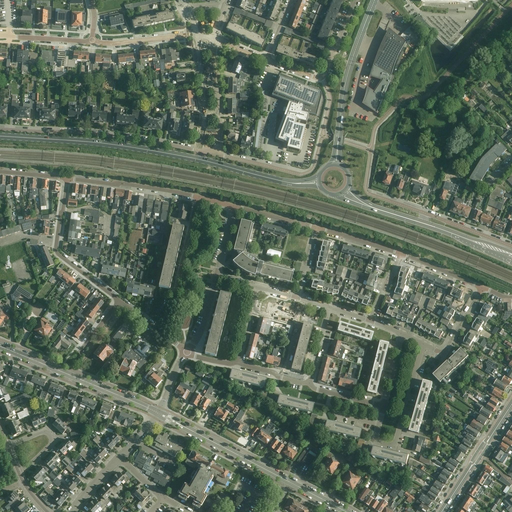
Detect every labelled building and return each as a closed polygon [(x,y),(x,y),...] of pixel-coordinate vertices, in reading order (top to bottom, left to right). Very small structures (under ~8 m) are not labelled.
[(252,6),(245,4),(238,1),(236,7),(243,10),(244,7),(253,10),(254,7),(252,6)] [(273,2),(271,7),(277,10),(280,4),(273,2)] [(331,6),(330,9),(338,12),(339,8),(340,9),(341,8),(330,3),(329,5),(331,6)] [(297,4),(295,10),(301,12),(304,7),(297,4)] [(265,8),(264,11),(269,13),(275,15),(277,10),(271,7),(269,6),(267,9),(265,8)] [(37,17),(37,21),(38,21),(38,24),(47,24),(47,20),(50,20),(51,8),(44,8),(44,12),(39,12),(38,17),(37,17)] [(327,11),(326,13),(337,17),(337,16),(336,16),(338,12),(330,9),(329,11),(327,11)] [(295,10),(293,15),(299,18),(301,12),(295,10)] [(55,13),(55,25),(63,25),(63,24),(66,24),(66,20),(69,20),(69,11),(60,11),(60,13),(55,13)] [(21,14),(20,18),(22,18),(21,23),(31,24),(31,19),(32,19),(33,15),(30,15),(31,12),(23,12),(23,14),(21,14)] [(169,13),(166,14),(167,22),(174,21),(173,14),(170,15),(169,13)] [(273,21),(275,15),(269,13),(266,19),(273,21)] [(327,16),(326,18),(334,22),(335,18),(337,18),(337,17),(326,13),(325,15),(327,16)] [(72,14),(72,26),(73,26),(73,27),(77,28),(77,26),(78,26),(78,25),(81,25),(81,24),(81,22),(85,22),(85,16),(81,15),(81,14),(72,14)] [(166,14),(159,15),(161,23),(167,22),(166,14)] [(115,15),(104,17),(105,21),(110,20),(111,26),(111,28),(121,27),(122,30),(126,29),(124,24),(124,22),(123,23),(123,22),(122,22),(122,17),(115,18),(115,15)] [(156,18),(153,18),(154,25),(161,23),(159,15),(156,16),(156,18)] [(293,15),(290,21),(297,23),(300,24),(301,22),(298,21),(299,18),(293,15)] [(418,15),(414,20),(426,33),(431,28),(418,15)] [(146,18),(139,20),(140,27),(147,26),(146,18)] [(149,18),(146,18),(147,26),(154,25),(153,18),(149,19),(149,18)] [(323,21),(322,23),(333,27),(333,26),(332,26),(334,22),(326,18),(325,21),(323,21)] [(133,29),(140,27),(139,20),(135,20),(136,22),(132,22),(133,29)] [(295,29),(297,23),(290,21),(288,26),(295,29)] [(323,26),(322,28),(330,32),(331,28),(333,28),(333,27),(322,23),(321,25),(323,26)] [(244,39),(247,33),(244,31),(244,30),(234,25),(233,26),(229,24),(226,30),(244,39)] [(319,30),(318,33),(329,37),(330,36),(328,36),(330,32),(322,28),(321,31),(319,30)] [(400,52),(405,43),(404,44),(389,31),(385,38),(386,38),(374,67),(373,66),(370,76),(382,80),(373,93),(369,90),(363,104),(376,113),(390,82),(392,78),(391,77),(392,72),(395,64),(398,56),(400,52)] [(247,33),(244,39),(262,48),(265,42),(261,40),(262,39),(251,33),(250,34),(247,33)] [(318,38),(326,42),(327,38),(328,38),(329,37),(318,33),(317,35),(319,36),(318,38)] [(295,61),(298,55),(295,53),(295,52),(282,47),(282,49),(278,47),(276,53),(295,61)] [(165,60),(164,61),(159,61),(160,69),(160,72),(165,71),(164,64),(169,64),(169,62),(176,61),(176,60),(179,59),(178,54),(176,54),(174,54),(173,49),(169,49),(169,51),(168,51),(168,50),(161,51),(162,56),(165,55),(165,60)] [(155,51),(147,52),(148,60),(152,59),(153,64),(155,64),(155,70),(160,69),(159,61),(159,58),(156,59),(156,55),(155,55),(155,51)] [(53,66),(54,58),(51,57),(51,53),(48,52),(48,53),(42,52),(41,59),(45,60),(45,62),(50,63),(50,66),(53,66)] [(140,57),(139,57),(139,60),(140,60),(140,64),(140,66),(144,66),(144,64),(148,64),(148,60),(147,52),(140,53),(140,57)] [(16,63),(22,64),(23,54),(17,53),(13,53),(12,62),(16,62),(16,63)] [(64,68),(67,68),(68,60),(68,57),(65,57),(65,55),(66,53),(62,53),(58,53),(57,59),(61,59),(61,66),(64,66),(64,68)] [(75,68),(75,60),(81,61),(81,53),(74,53),(73,57),(72,57),(72,60),(72,61),(68,60),(67,68),(75,68)] [(89,54),(81,53),(81,61),(89,62),(89,58),(88,58),(89,54)] [(37,55),(23,54),(22,64),(21,71),(27,72),(27,69),(28,66),(25,65),(25,64),(28,64),(28,63),(36,64),(37,55)] [(298,55),(295,61),(315,68),(317,62),(314,61),(315,59),(302,54),(301,56),(298,55)] [(94,63),(103,64),(103,56),(96,55),(96,60),(95,60),(94,63)] [(133,55),(125,56),(126,63),(134,62),(134,59),(133,59),(133,55)] [(111,57),(103,56),(103,64),(111,64),(111,61),(110,61),(111,57)] [(118,64),(126,63),(125,56),(118,56),(118,61),(117,61),(118,64)] [(237,58),(234,65),(241,68),(242,65),(244,66),(245,64),(247,65),(248,63),(237,58)] [(245,78),(246,75),(243,74),(242,74),(242,72),(240,70),(241,68),(234,65),(231,72),(238,75),(240,75),(240,77),(245,78)] [(174,71),(168,71),(168,75),(169,79),(176,79),(176,83),(179,82),(179,84),(182,83),(182,82),(185,82),(184,74),(176,75),(176,74),(174,74),(174,71)] [(305,122),(306,122),(308,114),(316,116),(319,106),(321,97),(321,96),(321,95),(321,94),(320,93),(320,92),(319,91),(318,91),(317,90),(316,90),(316,89),(308,88),(308,89),(304,88),(305,85),(279,75),(276,84),(278,85),(277,88),(275,87),(272,96),(289,103),(287,108),(284,107),(282,112),(285,113),(284,116),(275,139),(288,144),(287,149),(299,152),(305,127),(304,127),(295,124),(296,120),(305,122)] [(245,80),(245,78),(240,77),(239,80),(236,80),(229,79),(228,87),(236,87),(236,82),(242,82),(242,80),(245,80)] [(10,104),(11,91),(7,91),(7,95),(2,96),(1,102),(10,104)] [(183,97),(183,101),(193,100),(192,93),(179,94),(180,97),(183,97)] [(17,119),(21,120),(22,109),(18,109),(19,104),(16,104),(16,96),(12,96),(11,108),(15,108),(14,118),(17,118),(17,119)] [(228,107),(235,108),(237,108),(238,105),(238,103),(240,103),(240,100),(247,101),(247,97),(240,97),(240,100),(228,100),(228,107)] [(194,107),(193,100),(183,101),(182,101),(182,105),(181,105),(181,108),(194,107)] [(22,109),(21,120),(26,120),(26,119),(29,119),(30,110),(33,110),(33,109),(33,103),(29,102),(29,104),(23,104),(22,109)] [(36,103),(36,110),(39,110),(39,120),(42,120),(42,121),(46,121),(47,111),(47,108),(43,108),(43,106),(42,106),(42,103),(36,103)] [(51,111),(47,111),(46,121),(51,121),(54,121),(54,111),(58,111),(58,105),(54,104),(54,106),(51,106),(51,111)] [(85,111),(85,104),(79,104),(79,107),(69,106),(68,117),(75,118),(75,120),(79,120),(79,118),(80,118),(80,110),(85,111)] [(94,123),(98,123),(99,112),(95,112),(96,107),(93,107),(93,104),(90,104),(89,111),(92,111),(91,122),(94,122),(94,123)] [(482,105),(479,108),(484,113),(487,110),(482,105)] [(104,113),(99,112),(98,123),(103,124),(103,123),(106,123),(107,113),(110,113),(111,106),(107,106),(107,108),(104,108),(104,113)] [(116,124),(125,125),(126,116),(120,115),(121,109),(115,108),(114,116),(117,116),(116,124)] [(132,117),(126,116),(125,125),(134,127),(135,118),(138,119),(139,112),(133,111),(132,117)] [(143,128),(152,129),(153,120),(147,119),(148,113),(142,112),(141,119),(144,120),(143,128)] [(159,121),(153,120),(152,129),(161,130),(162,122),(165,123),(166,115),(160,114),(159,121)] [(192,134),(193,124),(190,124),(191,121),(187,120),(186,123),(184,132),(192,134)] [(176,121),(172,121),(169,132),(176,133),(178,124),(175,124),(176,121)] [(236,143),(238,136),(238,133),(229,131),(228,136),(227,139),(232,140),(232,142),(236,143)] [(511,144),(511,135),(508,131),(507,133),(501,138),(508,145),(510,143),(511,144)] [(249,142),(250,139),(243,137),(240,147),(248,149),(249,142)] [(498,146),(494,150),(501,156),(504,152),(506,151),(500,144),(499,143),(497,141),(495,143),(497,145),(498,146)] [(495,161),(501,156),(494,150),(489,155),(495,161)] [(490,166),(495,161),(489,155),(484,160),(483,161),(490,166)] [(486,172),(490,166),(483,161),(483,162),(479,168),(486,172)] [(400,168),(400,167),(395,166),(392,173),(387,171),(383,183),(390,185),(393,175),(397,176),(399,171),(400,168)] [(483,178),(486,172),(479,168),(475,174),(483,178)] [(410,179),(412,173),(407,171),(405,176),(401,175),(400,178),(397,188),(402,190),(404,182),(407,183),(409,178),(410,179)] [(479,185),(483,178),(475,174),(471,180),(479,185)] [(42,185),(38,185),(39,193),(41,207),(46,206),(44,193),(48,193),(48,190),(48,182),(48,181),(48,180),(46,180),(45,181),(42,180),(42,185)] [(428,194),(430,188),(412,181),(410,188),(414,189),(413,192),(419,194),(418,196),(423,197),(424,193),(428,194)] [(455,195),(460,182),(457,181),(454,190),(447,187),(448,186),(447,185),(446,184),(445,185),(444,188),(439,198),(445,200),(448,192),(452,194),(455,195)] [(53,182),(52,193),(56,194),(56,198),(58,198),(60,188),(58,188),(59,183),(53,182)] [(86,196),(87,187),(80,186),(79,195),(79,198),(81,198),(82,195),(86,196)] [(98,199),(99,187),(90,186),(89,195),(94,195),(93,202),(98,203),(99,199),(98,199)] [(491,194),(490,198),(495,200),(496,197),(501,198),(502,199),(505,191),(497,188),(491,194)] [(123,197),(124,191),(116,190),(115,196),(114,199),(113,204),(117,205),(118,199),(119,200),(120,197),(123,197)] [(123,197),(123,202),(125,203),(125,205),(130,206),(131,202),(132,193),(131,193),(131,192),(129,191),(129,192),(126,192),(125,196),(124,196),(123,197)] [(133,206),(133,207),(132,210),(135,211),(135,207),(142,208),(143,198),(135,197),(133,206)] [(451,211),(456,213),(459,205),(461,200),(456,198),(451,211)] [(465,207),(462,216),(464,216),(464,217),(468,218),(471,210),(468,208),(471,199),(468,198),(466,205),(465,207)] [(490,199),(487,205),(492,207),(498,209),(500,203),(490,199)] [(459,205),(456,213),(462,216),(465,207),(466,205),(462,204),(463,201),(461,200),(459,205)] [(186,213),(187,207),(179,205),(177,211),(179,212),(177,219),(185,221),(187,213),(186,213)] [(479,222),(482,213),(473,210),(470,218),(473,219),(472,220),(479,222)] [(490,227),(493,218),(489,217),(490,213),(488,212),(487,216),(483,214),(480,223),(490,227)] [(492,228),(498,230),(501,223),(498,221),(499,218),(496,218),(492,228)] [(151,227),(151,229),(159,231),(160,220),(157,220),(156,228),(151,227)] [(260,276),(288,283),(290,283),(293,273),(292,273),(292,271),(263,263),(258,262),(257,260),(254,258),(252,257),(250,255),(247,254),(246,254),(253,225),(251,224),(252,223),(241,221),(233,251),(236,252),(239,257),(232,262),(235,265),(236,267),(239,269),(241,270),(244,272),(246,273),(249,275),(252,275),(255,276),(255,274),(260,275),(260,276)] [(501,223),(498,230),(504,233),(508,222),(505,221),(504,224),(501,223)] [(31,222),(21,225),(23,231),(24,232),(32,229),(31,222)] [(260,230),(267,232),(269,226),(262,224),(260,230)] [(169,290),(184,228),(173,226),(159,287),(169,290)] [(267,232),(273,234),(275,227),(269,226),(267,232)] [(273,234),(280,236),(282,229),(275,227),(273,234)] [(148,229),(147,235),(158,237),(159,231),(151,229),(148,229)] [(288,231),(282,229),(280,236),(287,237),(288,231)] [(78,233),(75,233),(69,232),(67,243),(72,243),(75,244),(75,241),(81,241),(80,242),(83,242),(84,240),(84,239),(77,238),(78,233)] [(296,239),(294,245),(304,248),(306,241),(296,239)] [(80,247),(76,246),(75,254),(81,255),(82,248),(83,242),(80,242),(79,241),(79,244),(80,244),(80,247)] [(321,247),(329,249),(331,250),(332,247),(330,247),(331,244),(330,244),(331,242),(327,241),(327,243),(323,242),(321,247)] [(40,250),(38,247),(38,244),(30,243),(27,242),(27,245),(34,246),(36,251),(39,257),(41,256),(49,253),(46,247),(40,250)] [(86,256),(92,257),(94,250),(95,245),(93,244),(91,250),(88,249),(86,256)] [(294,245),(292,252),(302,254),(304,248),(294,245)] [(341,252),(348,254),(350,248),(343,245),(341,252)] [(348,254),(354,256),(356,249),(350,248),(348,254)] [(268,249),(266,256),(279,259),(281,253),(268,249)] [(354,256),(360,258),(362,251),(356,249),(354,256)] [(369,253),(362,251),(360,258),(367,260),(369,253)] [(292,252),(290,258),(300,261),(302,254),(292,252)] [(41,256),(44,262),(51,259),(49,253),(41,256)] [(373,265),(376,266),(378,258),(373,258),(373,257),(370,256),(367,266),(372,267),(373,265)] [(106,275),(108,266),(109,262),(107,262),(106,266),(103,265),(104,257),(102,257),(99,270),(101,270),(101,274),(106,275)] [(379,258),(378,258),(376,266),(379,267),(378,269),(383,271),(386,262),(383,261),(384,260),(378,259),(379,258)] [(53,265),(51,259),(44,262),(46,268),(53,265)] [(315,271),(321,272),(323,273),(325,265),(317,263),(316,268),(315,271)] [(113,276),(115,265),(115,264),(113,264),(112,267),(108,266),(106,275),(113,276)] [(119,277),(120,269),(121,266),(115,265),(113,276),(119,277)] [(400,272),(410,276),(411,274),(409,273),(410,270),(409,270),(410,268),(407,267),(406,269),(402,267),(401,272),(400,272)] [(58,278),(60,280),(65,274),(60,270),(55,277),(57,278),(58,278)] [(400,272),(399,278),(409,281),(411,276),(410,276),(400,272)] [(47,281),(51,275),(48,273),(43,278),(47,281)] [(422,280),(428,282),(431,276),(425,273),(422,280)] [(62,289),(65,284),(70,278),(65,274),(60,280),(63,282),(60,287),(62,289)] [(369,277),(368,280),(376,283),(377,277),(368,274),(367,276),(369,277)] [(428,282),(434,285),(437,278),(431,276),(428,282)] [(75,282),(70,278),(65,284),(68,286),(70,288),(75,282)] [(312,278),(311,281),(310,284),(312,285),(311,289),(316,290),(316,291),(318,282),(319,280),(317,280),(317,279),(312,278)] [(399,278),(398,283),(406,286),(408,287),(409,282),(409,281),(399,278)] [(434,285),(441,287),(443,281),(437,278),(434,285)] [(126,279),(126,282),(128,283),(126,293),(132,294),(134,282),(132,282),(132,280),(129,279),(126,279)] [(376,283),(368,280),(366,279),(365,281),(367,282),(366,285),(374,288),(375,283),(376,283)] [(450,284),(443,281),(441,287),(447,290),(450,284)] [(137,295),(143,296),(145,288),(146,284),(144,283),(143,285),(140,284),(139,287),(137,295)] [(397,288),(404,291),(407,293),(409,288),(408,287),(406,286),(398,283),(397,288)] [(149,297),(150,295),(154,296),(155,287),(153,287),(154,285),(146,284),(145,288),(143,296),(149,297)] [(79,285),(74,291),(76,293),(74,295),(77,297),(80,294),(84,289),(79,285)] [(337,287),(334,287),(332,295),(337,295),(340,286),(337,285),(337,287)] [(13,295),(16,298),(14,301),(17,303),(19,300),(18,300),(21,295),(29,301),(33,296),(19,287),(13,295)] [(453,296),(456,298),(459,290),(454,289),(454,288),(451,287),(447,296),(452,298),(453,296)] [(397,288),(394,296),(399,298),(401,299),(401,298),(403,299),(405,295),(403,294),(404,291),(397,288)] [(90,293),(84,289),(80,294),(83,297),(82,297),(85,299),(90,293)] [(349,291),(346,299),(346,298),(351,301),(354,293),(355,291),(350,289),(349,291)] [(459,290),(456,298),(458,299),(458,301),(463,303),(466,294),(464,293),(464,292),(459,290)] [(351,300),(356,303),(359,295),(356,294),(357,292),(355,291),(354,293),(351,301),(351,300)] [(205,354),(215,357),(230,296),(220,293),(205,354)] [(356,302),(361,305),(364,297),(361,296),(362,294),(360,293),(359,295),(356,303),(356,302)] [(366,293),(364,297),(361,305),(366,307),(368,303),(370,304),(371,301),(369,300),(369,299),(366,298),(368,293),(366,293)] [(95,297),(91,302),(94,304),(99,309),(103,303),(95,297)] [(264,300),(261,310),(268,312),(271,302),(264,300)] [(271,302),(268,312),(275,313),(277,303),(271,302)] [(85,306),(90,309),(95,314),(99,309),(94,304),(92,307),(87,303),(85,306)] [(277,303),(275,313),(281,315),(284,305),(277,303)] [(389,303),(386,310),(388,311),(387,315),(392,317),(395,309),(396,306),(389,303)] [(482,309),(490,313),(491,314),(493,312),(491,311),(494,306),(489,303),(488,305),(486,304),(483,309),(482,309)] [(284,305),(281,315),(288,317),(290,307),(284,305)] [(450,305),(446,313),(453,317),(455,312),(457,309),(450,305)] [(290,307),(288,317),(294,319),(297,309),(290,307)] [(91,319),(95,314),(90,309),(86,314),(91,319)] [(397,319),(400,311),(395,309),(392,317),(397,318),(397,319)] [(480,313),(478,316),(487,321),(490,317),(488,316),(490,313),(482,309),(480,314),(480,313)] [(402,321),(405,313),(406,311),(403,310),(403,312),(400,311),(397,319),(402,320),(402,321)] [(405,313),(402,321),(407,322),(407,323),(410,315),(411,312),(406,310),(406,311),(405,313)] [(442,320),(444,321),(448,324),(453,317),(446,313),(442,311),(439,316),(442,318),(442,320)] [(511,315),(511,312),(505,312),(505,313),(502,320),(505,322),(510,316),(511,316),(511,315)] [(413,316),(410,315),(407,323),(412,324),(416,315),(414,314),(413,316)] [(474,323),(481,327),(483,325),(484,326),(487,321),(478,316),(474,323)] [(82,321),(80,324),(85,328),(89,323),(83,318),(81,320),(82,321)] [(259,318),(258,323),(270,326),(271,321),(259,318)] [(416,326),(420,330),(424,322),(421,321),(422,319),(420,318),(416,326)] [(50,324),(48,325),(45,323),(47,322),(42,319),(40,322),(34,331),(45,339),(53,326),(50,324)] [(421,329),(425,332),(429,325),(424,322),(420,330),(421,329)] [(77,327),(76,329),(81,334),(85,328),(80,324),(79,323),(76,326),(77,327)] [(258,323),(257,328),(269,331),(270,326),(258,323)] [(337,332),(343,334),(345,325),(340,323),(337,332)] [(425,331),(429,335),(434,327),(431,326),(432,324),(430,323),(429,325),(425,332),(425,331)] [(471,328),(470,331),(479,336),(481,331),(479,330),(481,327),(474,323),(472,328),(471,328)] [(301,324),(300,331),(310,333),(311,327),(301,324)] [(343,334),(348,335),(351,327),(345,325),(343,334)] [(430,334),(434,337),(438,330),(436,328),(437,327),(435,325),(434,327),(429,335),(430,335),(430,334)] [(348,335),(354,337),(356,328),(351,327),(348,335)] [(354,337),(359,339),(362,330),(356,328),(354,337)] [(439,328),(438,330),(434,337),(434,338),(435,337),(439,340),(441,336),(443,337),(445,334),(443,333),(440,331),(442,329),(439,328)] [(77,339),(81,334),(76,329),(74,332),(71,330),(69,333),(71,335),(72,334),(77,339)] [(359,339),(365,340),(367,332),(362,330),(359,339)] [(300,331),(298,337),(308,340),(310,333),(300,331)] [(465,337),(473,342),(475,337),(476,338),(477,338),(479,336),(477,335),(470,331),(466,338),(465,337)] [(373,333),(367,332),(365,340),(370,342),(373,333)] [(96,360),(98,360),(98,358),(102,362),(106,357),(108,358),(112,353),(110,352),(123,336),(118,333),(106,348),(102,345),(94,355),(94,356),(94,359),(96,360)] [(67,350),(71,345),(60,337),(53,346),(57,350),(61,345),(67,350)] [(298,337),(296,344),(306,346),(308,340),(298,337)] [(471,344),(473,342),(465,337),(463,342),(461,345),(470,350),(473,346),(471,344)] [(508,343),(505,341),(503,344),(506,346),(511,349),(511,347),(511,344),(508,343)] [(379,342),(378,348),(387,350),(388,344),(379,342)] [(125,361),(120,370),(126,373),(125,375),(130,377),(131,376),(133,377),(135,373),(133,371),(136,365),(136,363),(140,359),(140,360),(142,358),(144,360),(149,355),(146,353),(151,347),(145,343),(141,348),(138,346),(134,351),(133,350),(132,351),(132,350),(129,354),(133,357),(131,361),(130,362),(129,363),(125,361)] [(296,344),(294,350),(304,353),(306,346),(296,344)] [(248,346),(247,352),(259,355),(260,353),(257,352),(255,351),(255,348),(248,346)] [(332,346),(331,351),(343,354),(344,354),(345,350),(345,349),(339,348),(332,346)] [(274,358),(276,350),(274,349),(271,357),(267,356),(265,363),(272,365),(274,358)] [(447,362),(446,362),(445,363),(444,364),(443,365),(443,367),(443,366),(440,369),(439,367),(432,374),(441,383),(443,381),(447,385),(459,374),(455,370),(469,357),(461,349),(447,362)] [(279,366),(280,359),(276,358),(278,350),(276,350),(274,358),(272,365),(279,366)] [(294,350),(293,357),(303,359),(304,353),(294,350)] [(329,356),(337,358),(341,359),(343,354),(331,351),(329,356)] [(293,357),(291,363),(301,366),(303,359),(293,357)] [(324,357),(322,363),(329,365),(332,366),(334,366),(335,364),(330,362),(331,359),(324,357)] [(159,379),(163,374),(158,370),(163,364),(158,359),(149,370),(150,371),(144,378),(155,388),(161,381),(159,379)] [(488,360),(487,363),(492,366),(497,370),(499,366),(488,360)] [(291,363),(289,370),(299,372),(301,366),(291,363)] [(486,369),(485,371),(490,374),(491,373),(494,374),(496,371),(496,370),(497,370),(492,366),(487,363),(486,363),(487,369),(486,369)] [(6,378),(5,380),(8,381),(10,377),(13,379),(13,377),(17,379),(20,371),(13,368),(11,373),(8,372),(6,378)] [(321,369),(319,375),(326,376),(331,378),(332,376),(329,375),(330,371),(328,371),(321,369)] [(230,374),(229,379),(235,381),(241,382),(246,384),(249,374),(243,373),(241,372),(239,372),(237,371),(231,370),(230,374)] [(25,387),(26,386),(28,381),(28,380),(25,379),(28,374),(20,371),(17,379),(21,380),(20,382),(24,383),(22,386),(23,386),(25,387)] [(339,379),(338,386),(339,386),(344,387),(346,380),(348,375),(348,374),(345,373),(345,376),(344,375),(343,380),(339,379)] [(249,374),(246,384),(252,385),(258,387),(264,388),(265,383),(266,379),(260,377),(258,377),(256,376),(255,376),(249,374)] [(326,376),(319,375),(317,381),(327,383),(328,381),(331,382),(331,378),(326,376)] [(351,389),(351,387),(356,388),(357,380),(349,378),(350,375),(348,375),(346,380),(344,387),(351,389)] [(29,387),(29,386),(30,385),(32,386),(34,383),(37,385),(40,379),(33,376),(31,382),(28,381),(26,386),(27,386),(29,387)] [(509,386),(511,381),(505,377),(502,382),(509,386)] [(42,391),(44,386),(46,381),(40,379),(37,385),(41,386),(40,389),(42,391)] [(495,379),(492,384),(504,391),(505,390),(506,391),(507,389),(506,389),(507,386),(495,379)] [(433,383),(424,381),(409,431),(418,434),(433,383)] [(189,392),(191,389),(181,383),(175,393),(180,396),(179,397),(181,398),(182,399),(183,400),(184,400),(185,400),(189,392)] [(48,392),(55,395),(58,387),(52,384),(48,392)] [(500,399),(504,394),(492,386),(490,390),(489,389),(487,394),(495,399),(496,397),(500,399)] [(65,390),(58,387),(55,395),(61,398),(65,390)] [(375,395),(377,389),(368,387),(367,393),(375,395)] [(210,388),(208,391),(201,401),(202,402),(199,407),(201,408),(201,409),(204,411),(205,410),(205,411),(208,406),(211,408),(216,400),(209,395),(210,393),(212,394),(214,391),(210,388)] [(5,402),(10,400),(8,395),(4,397),(1,389),(0,389),(0,400),(4,398),(5,402)] [(70,391),(68,398),(73,400),(71,403),(74,404),(72,407),(76,408),(77,406),(78,402),(76,401),(78,395),(70,391)] [(197,406),(202,398),(198,396),(199,394),(196,393),(195,394),(190,403),(193,404),(193,405),(195,406),(196,406),(197,406)] [(276,403),(276,404),(282,406),(288,407),(294,409),(296,400),(290,398),(288,398),(285,397),(279,395),(278,399),(276,403)] [(480,397),(478,399),(479,400),(482,401),(481,402),(484,404),(484,403),(486,405),(487,403),(488,404),(488,403),(489,403),(486,408),(493,412),(496,407),(489,402),(488,402),(485,400),(480,397)] [(486,397),(485,400),(488,402),(489,402),(496,407),(499,402),(492,398),(491,400),(486,397)] [(80,407),(86,409),(87,407),(90,400),(83,398),(80,407)] [(90,408),(94,410),(97,403),(90,400),(87,407),(86,409),(89,410),(90,408)] [(296,400),(294,409),(299,410),(305,412),(311,413),(313,408),(312,408),(314,404),(308,403),(304,402),(302,401),(296,400)] [(1,407),(3,413),(11,410),(14,409),(12,404),(10,403),(1,407)] [(238,409),(228,403),(225,408),(228,409),(226,412),(219,408),(214,416),(219,419),(223,422),(230,411),(235,414),(238,409)] [(488,418),(492,413),(480,406),(481,406),(477,403),(475,406),(481,410),(479,413),(488,418)] [(111,421),(114,413),(111,412),(112,409),(103,405),(100,412),(109,416),(107,419),(111,421)] [(13,416),(12,412),(14,411),(14,409),(11,410),(3,413),(6,419),(13,416)] [(484,425),(488,420),(475,412),(474,414),(476,416),(479,417),(477,421),(484,425)] [(130,428),(134,418),(121,413),(120,415),(117,414),(114,421),(130,428)] [(245,431),(248,427),(241,423),(241,422),(240,421),(243,416),(239,413),(235,420),(233,423),(237,425),(235,428),(240,432),(241,431),(242,429),(245,431)] [(34,419),(31,420),(34,427),(40,425),(37,418),(35,414),(33,415),(34,419)] [(43,415),(37,418),(40,425),(46,423),(43,415)] [(53,425),(57,430),(63,424),(58,420),(53,425)] [(8,424),(11,431),(18,427),(16,421),(8,424)] [(325,425),(323,430),(330,432),(335,433),(341,435),(344,425),(338,424),(332,422),(326,421),(325,425)] [(480,432),(483,427),(474,421),(470,426),(480,432)] [(68,429),(63,424),(57,430),(62,434),(65,431),(68,434),(71,430),(68,428),(68,429)] [(476,438),(479,433),(466,424),(462,429),(469,433),(476,438)] [(344,425),(341,435),(347,436),(353,437),(359,439),(360,435),(360,434),(361,430),(355,428),(349,427),(344,425)] [(20,433),(18,427),(11,431),(13,436),(20,433)] [(304,434),(309,437),(313,430),(308,427),(304,434)] [(256,438),(261,442),(269,431),(266,429),(263,433),(260,431),(257,434),(258,435),(256,438)] [(271,432),(269,431),(261,442),(266,446),(268,442),(269,443),(272,439),(268,436),(271,432)] [(174,439),(173,441),(169,439),(172,435),(169,434),(168,436),(160,432),(158,435),(156,434),(154,438),(152,437),(150,441),(152,442),(149,446),(162,453),(163,451),(174,458),(177,454),(179,455),(182,449),(184,450),(186,446),(182,444),(183,442),(179,439),(178,441),(174,439)] [(463,435),(462,437),(472,444),(475,439),(465,432),(463,435)] [(114,435),(110,439),(115,445),(120,440),(114,435)] [(315,435),(314,437),(325,445),(327,443),(315,435)] [(472,444),(462,437),(459,435),(458,437),(463,441),(462,443),(470,448),(472,444)] [(269,447),(273,451),(280,441),(277,439),(278,438),(277,436),(269,447)] [(416,439),(414,445),(421,447),(426,448),(427,446),(424,445),(426,438),(419,436),(418,440),(416,439)] [(511,447),(511,441),(505,437),(503,441),(511,447)] [(111,450),(115,445),(110,439),(105,444),(111,450)] [(66,440),(61,445),(67,450),(72,445),(73,447),(75,444),(71,440),(69,443),(66,440)] [(283,444),(280,441),(273,451),(279,454),(286,444),(284,442),(283,444)] [(286,457),(294,447),(295,446),(294,445),(293,444),(292,444),(290,442),(282,453),(285,455),(285,456),(286,457)] [(499,448),(508,454),(510,451),(511,451),(511,448),(509,447),(509,448),(502,443),(501,445),(500,445),(499,447),(499,448)] [(63,455),(67,450),(61,445),(57,449),(63,455)] [(465,454),(468,449),(461,445),(459,449),(455,447),(465,454)] [(286,457),(288,458),(288,459),(289,458),(292,460),(299,449),(298,448),(297,449),(294,447),(286,457)] [(372,451),(371,456),(377,458),(383,459),(389,460),(391,451),(385,450),(380,448),(374,447),(372,451)] [(96,449),(94,451),(96,453),(102,459),(106,454),(101,449),(98,451),(96,449)] [(493,457),(499,461),(502,463),(503,464),(508,456),(504,454),(497,449),(493,457)] [(303,452),(297,462),(301,464),(302,462),(310,468),(317,457),(309,451),(308,452),(305,450),(303,452)] [(456,455),(454,458),(460,462),(464,455),(458,451),(458,452),(456,450),(454,454),(456,455)] [(139,468),(142,469),(147,460),(148,458),(143,455),(144,453),(140,451),(134,462),(140,466),(139,468)] [(178,498),(186,502),(187,499),(188,499),(189,497),(194,500),(193,502),(193,503),(192,506),(199,510),(201,507),(204,501),(208,503),(208,504),(208,505),(209,506),(211,507),(208,511),(215,511),(216,511),(217,511),(219,507),(220,505),(222,506),(225,501),(218,497),(215,502),(214,502),(206,498),(206,497),(203,495),(208,487),(210,489),(214,483),(211,482),(212,479),(213,477),(217,479),(215,481),(222,485),(222,484),(225,486),(232,474),(229,473),(229,472),(224,469),(214,464),(209,461),(200,456),(195,453),(192,451),(185,463),(188,465),(194,469),(195,467),(199,469),(198,471),(196,474),(193,472),(190,478),(193,479),(189,487),(184,485),(179,494),(179,495),(178,498)] [(391,451),(389,460),(394,462),(400,463),(406,465),(407,460),(408,456),(402,454),(397,453),(391,451)] [(53,453),(48,458),(54,464),(57,466),(59,464),(56,462),(59,459),(53,453)] [(98,463),(102,459),(96,453),(92,458),(98,463)] [(332,474),(338,465),(329,459),(332,455),(329,453),(325,459),(327,461),(327,462),(324,465),(325,465),(323,468),(328,472),(326,474),(330,476),(332,474)] [(350,463),(354,457),(349,454),(345,459),(350,463)] [(354,457),(350,463),(355,466),(360,458),(355,455),(354,457)] [(57,466),(54,464),(48,458),(44,463),(50,468),(52,465),(55,468),(57,466)] [(147,475),(150,477),(155,468),(150,465),(152,460),(148,458),(147,460),(142,469),(142,470),(148,473),(147,475)] [(446,459),(445,461),(456,468),(459,463),(451,458),(449,461),(446,459)] [(456,468),(445,461),(443,463),(446,465),(445,467),(453,473),(456,468)] [(87,463),(83,467),(89,473),(93,468),(87,463)] [(80,465),(78,467),(81,469),(78,472),(84,477),(89,473),(83,467),(80,465)] [(155,482),(158,484),(163,475),(157,472),(160,467),(156,465),(155,468),(150,477),(156,480),(155,482)] [(492,473),(497,476),(499,474),(487,466),(487,467),(485,467),(484,469),(485,470),(484,471),(490,475),(492,473)] [(40,467),(35,472),(41,477),(44,480),(46,478),(43,475),(46,472),(40,467)] [(441,469),(438,472),(449,479),(452,474),(441,468),(441,469)] [(45,490),(48,487),(49,485),(46,482),(41,477),(35,472),(31,476),(35,480),(35,482),(43,483),(45,484),(42,487),(45,490)] [(117,474),(114,477),(121,483),(124,480),(126,483),(130,479),(125,474),(123,476),(119,472),(117,475),(117,474)] [(164,472),(163,475),(158,484),(164,487),(163,490),(166,491),(171,482),(165,479),(168,474),(164,472)] [(379,476),(374,472),(370,479),(375,482),(379,476)] [(445,484),(449,479),(438,472),(436,475),(435,478),(445,484)] [(482,472),(479,477),(490,483),(492,485),(494,483),(489,479),(490,477),(489,476),(482,472)] [(360,486),(363,482),(360,480),(350,473),(348,477),(347,476),(345,479),(346,480),(342,485),(352,491),(357,484),(360,486)] [(67,479),(70,482),(76,487),(80,482),(74,477),(72,479),(69,477),(67,479)] [(114,485),(112,487),(118,492),(122,488),(119,485),(121,483),(114,477),(112,479),(113,479),(111,481),(114,485)] [(479,477),(476,481),(482,486),(483,484),(488,487),(488,486),(490,488),(492,485),(490,483),(479,477)] [(510,488),(511,485),(502,477),(499,481),(510,488)] [(72,492),(76,487),(70,482),(67,479),(65,482),(68,484),(66,487),(72,492)] [(429,481),(428,483),(441,491),(444,486),(435,480),(433,484),(429,481)] [(474,484),(471,488),(478,493),(480,494),(483,490),(481,488),(474,484)] [(104,487),(102,490),(109,496),(111,493),(114,496),(118,492),(112,487),(110,489),(107,486),(105,488),(104,487)] [(45,490),(44,490),(49,495),(49,494),(55,499),(54,502),(60,507),(64,502),(58,496),(55,495),(52,491),(48,487),(45,490)] [(428,487),(426,489),(437,496),(440,492),(432,487),(431,489),(428,487)] [(135,496),(138,499),(144,492),(142,490),(141,490),(139,488),(136,492),(134,490),(129,495),(133,499),(135,496)] [(370,491),(367,489),(365,488),(358,498),(363,502),(370,491)] [(471,488),(468,494),(477,499),(480,494),(478,493),(471,488)] [(434,501),(437,496),(426,489),(425,491),(428,493),(426,495),(434,501)] [(59,490),(55,495),(58,496),(64,502),(68,497),(59,490)] [(100,500),(101,501),(106,506),(110,502),(106,499),(109,496),(102,490),(100,492),(98,494),(102,498),(100,500)] [(8,502),(12,507),(18,501),(16,499),(19,497),(15,492),(9,498),(11,500),(8,502)] [(147,494),(144,492),(138,499),(140,501),(138,504),(142,508),(147,502),(145,500),(148,496),(146,495),(147,494)] [(221,492),(218,497),(225,501),(229,503),(232,498),(228,496),(221,492)] [(370,506),(375,498),(372,495),(373,493),(372,492),(364,503),(370,506)] [(431,504),(432,502),(429,500),(428,499),(428,498),(423,495),(419,501),(429,507),(430,507),(431,505),(431,504)] [(375,510),(380,503),(383,499),(378,496),(376,499),(371,507),(373,508),(372,509),(375,510)] [(465,499),(463,502),(470,506),(475,509),(476,507),(472,504),(474,501),(467,497),(466,497),(464,499),(465,499)] [(93,501),(90,503),(97,510),(100,507),(102,510),(106,506),(101,501),(99,503),(95,499),(93,501)] [(307,511),(308,511),(303,508),(303,507),(301,505),(300,506),(289,499),(290,499),(289,499),(284,507),(288,510),(292,511),(293,511),(294,511),(307,511)] [(383,500),(376,510),(378,511),(382,511),(388,504),(383,500)] [(422,511),(427,511),(428,511),(429,509),(422,505),(423,504),(417,500),(416,503),(418,504),(422,506),(417,511),(422,511)] [(18,501),(12,507),(14,509),(16,511),(18,509),(20,511),(26,506),(23,502),(20,503),(18,501)] [(470,506),(463,502),(462,504),(461,504),(460,506),(460,507),(467,511),(469,508),(473,511),(475,509),(470,506)] [(90,511),(95,511),(97,510),(90,503),(88,506),(89,506),(87,508),(90,511)]
